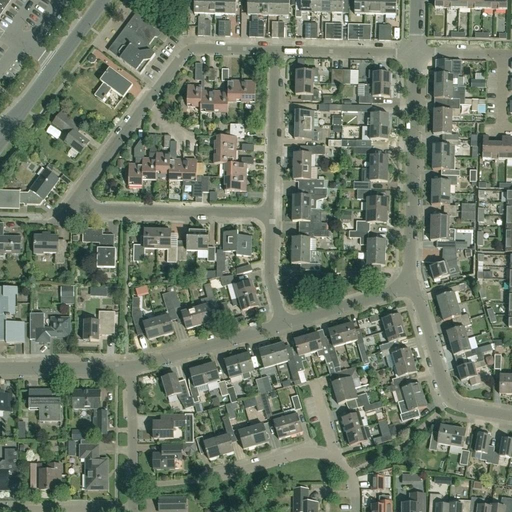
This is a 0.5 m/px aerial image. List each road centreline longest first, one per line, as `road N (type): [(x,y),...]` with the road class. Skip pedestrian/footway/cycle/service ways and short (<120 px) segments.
road 1 (residential): [(70,207),(185,55),(277,52)]
road 2 (residential): [(414,286),(415,53)]
road 3 (residential): [(272,215),(70,207)]
road 4 (residential): [(511,417),(447,402),(414,286)]
road 5 (tertiary): [(0,139),(104,0)]
road 6 (residential): [(272,215),(277,52)]
road 7 (residential): [(131,369),(287,326)]
road 8 (residential): [(133,509),(131,369)]
road 9 (residential): [(415,53),(277,52)]
road 10 (residential): [(287,326),(414,286)]
road 11 (residential): [(133,509),(0,510)]
road 12 (residential): [(0,371),(131,369)]
road 13 (residential): [(216,477),(310,453),(337,460)]
